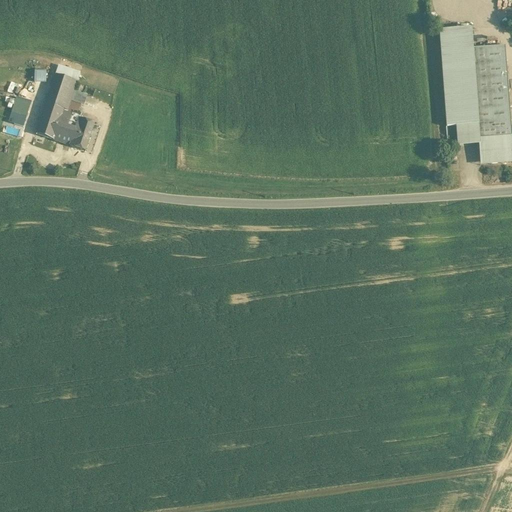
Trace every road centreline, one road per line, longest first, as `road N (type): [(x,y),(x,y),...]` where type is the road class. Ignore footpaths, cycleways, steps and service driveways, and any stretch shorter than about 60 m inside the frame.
road 1 (tertiary): [(0,183),(51,180),(259,206),(511,190)]
road 2 (track): [(213,511),(511,474)]
road 3 (track): [(421,0),(438,195)]
